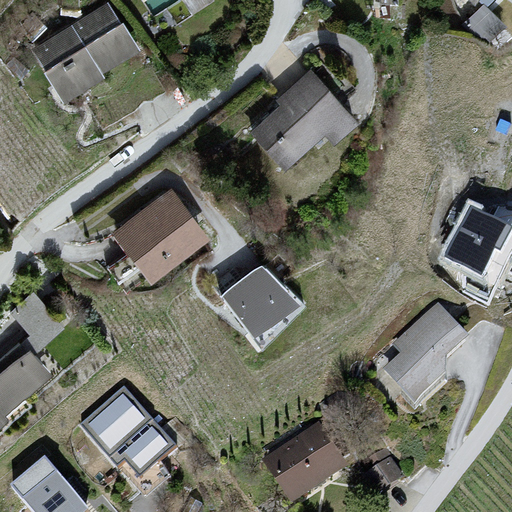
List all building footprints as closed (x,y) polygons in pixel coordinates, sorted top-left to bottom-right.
[(477,0),(499,15),(509,0),(477,0)] [(107,5),(36,50),(67,99),(101,77),(99,74),(136,50),(107,5)] [(286,104),(254,133),(285,168),(326,131),(336,142),(356,124),(310,74),(282,99),(286,104)] [(172,195),(119,235),(153,280),(206,239),(172,195)] [(261,271),(225,297),(255,334),(296,306),(261,271)] [(30,333),(0,358),(0,424),(4,421),(1,417),(48,376),(31,356),(63,329),(34,295),(13,313),(30,333)] [(404,351),(386,368),(412,397),(441,370),(441,354),(463,334),(437,306),(396,343),(404,351)] [(124,384),(82,424),(142,487),(184,447),(124,384)] [(342,463),(318,427),(267,461),(291,496),(342,463)] [(96,511),(55,461),(11,497),(22,511),(96,511)]
